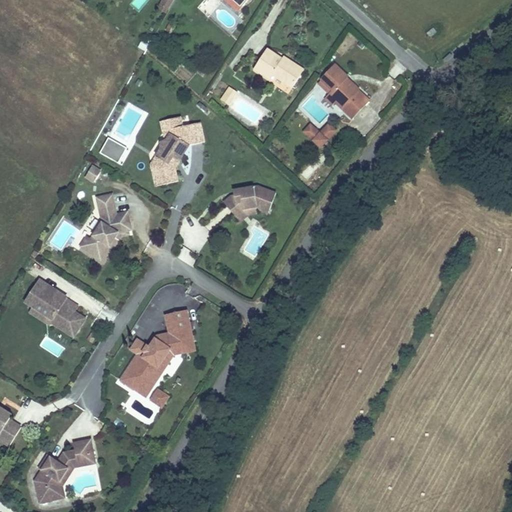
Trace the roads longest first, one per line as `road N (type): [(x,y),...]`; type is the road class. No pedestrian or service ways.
road 1 (unclassified): [(143,511),(332,206),(434,86)]
road 2 (residential): [(434,86),(344,0)]
